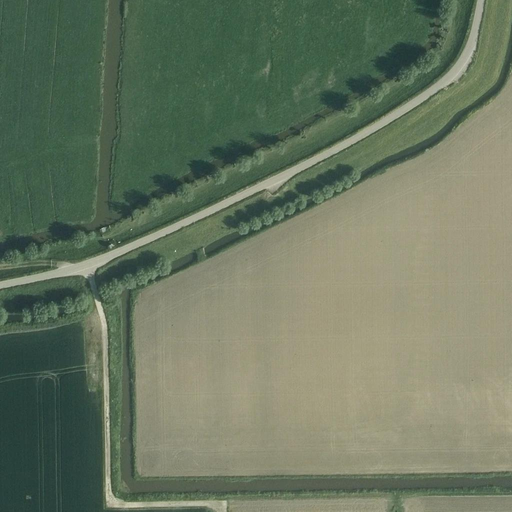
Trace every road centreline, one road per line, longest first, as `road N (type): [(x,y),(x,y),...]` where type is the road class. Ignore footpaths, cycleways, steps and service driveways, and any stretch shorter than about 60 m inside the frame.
road 1 (unclassified): [(480,0),(465,60),(399,113),(107,257),(0,285)]
road 2 (track): [(18,264),(35,252),(123,230),(401,84),(443,48),(453,0)]
road 3 (track): [(86,265),(104,327),(109,502),(223,503),(224,511)]
road 4 (track): [(288,172),(254,206),(193,245)]
